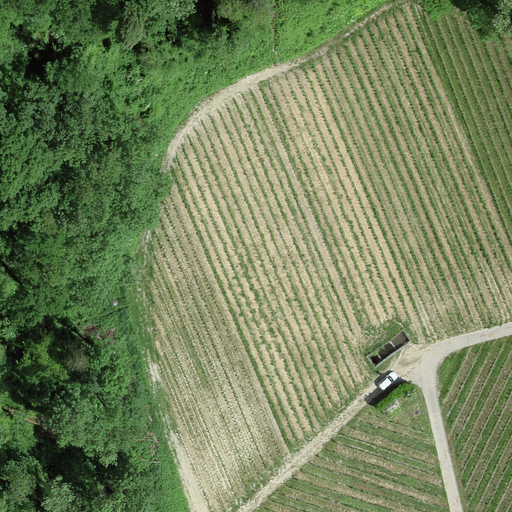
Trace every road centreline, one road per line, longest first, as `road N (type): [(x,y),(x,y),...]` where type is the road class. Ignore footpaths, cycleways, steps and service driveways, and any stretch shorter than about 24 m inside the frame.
road 1 (track): [(511,329),(426,356),(456,511)]
road 2 (track): [(426,356),(403,365),(249,511)]
